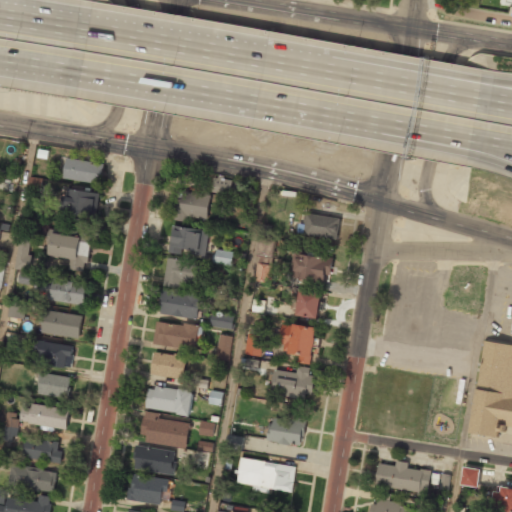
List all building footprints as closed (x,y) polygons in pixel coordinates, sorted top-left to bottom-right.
[(100,185),(104,165),(67,157),(63,178),(100,185)] [(212,192),(231,195),(234,180),(215,176),(212,192)] [(98,192),(64,190),(63,215),(97,217),(98,192)] [(208,219),(211,194),(179,191),(176,220),(187,221),(187,217),(208,219)] [(299,224),(298,234),(338,238),(340,217),(307,213),(305,225),(299,224)] [(182,254),(183,251),(205,255),(209,231),(173,225),(169,252),(182,254)] [(91,234),(51,229),(48,256),(71,259),(70,269),(87,271),(91,234)] [(16,269),(29,270),(31,238),(18,237),(16,269)] [(273,258),(276,241),(260,239),(258,256),(273,258)] [(213,264),(232,265),(234,251),(215,250),(213,264)] [(326,274),(331,275),(333,258),(297,253),(294,277),(324,282),(326,274)] [(184,283),(201,285),(204,262),(167,258),(164,286),(183,288),(184,283)] [(271,283),(273,265),(257,263),(255,281),(271,283)] [(34,274),(20,273),(19,284),(34,284),(34,274)] [(53,279),(38,277),(37,292),(51,294),(53,279)] [(52,301),(86,304),(88,282),(54,279),(52,301)] [(199,318),(201,293),(162,290),(160,314),(199,318)] [(318,319),(322,294),(301,290),(296,315),(318,319)] [(24,319),(27,304),(10,302),(8,317),(24,319)] [(83,314),(45,311),(43,334),(81,337),(83,314)] [(234,314),(212,313),(211,327),(233,328),(234,314)] [(153,343),(196,350),(200,327),(157,320),(153,343)] [(283,323),(278,349),(299,352),(297,362),(311,364),(317,328),(283,323)] [(246,354),(261,356),(263,335),(248,334),(246,354)] [(217,359),(229,361),(232,336),(220,335),(217,359)] [(511,343),(484,339),(469,433),(498,438),(499,431),(506,432),(507,426),(511,426),(511,343)] [(74,345),(35,340),(33,356),(42,357),(41,364),(72,367),(74,345)] [(152,375),(185,378),(187,355),(154,352),(152,375)] [(259,369),(260,360),(246,358),(245,367),(259,369)] [(275,369),(271,394),(305,399),(306,394),(313,395),(316,376),(310,375),(311,368),(298,366),(297,373),(275,369)] [(38,394),(69,398),(72,377),(41,372),(38,394)] [(191,414),(193,391),(149,386),(146,409),(191,414)] [(67,429),(70,409),(31,403),(31,408),(23,406),(20,422),(67,429)] [(3,440),(15,442),(19,414),(8,412),(3,440)] [(142,435),(147,435),(146,443),(187,447),(190,420),(144,415),(142,435)] [(272,416),(270,442),(303,445),(306,419),(272,416)] [(214,436),(216,423),(201,420),(199,434),(214,436)] [(227,448),(243,449),(243,436),(227,435),(227,448)] [(63,450),(58,449),(59,443),(26,437),(23,457),(61,464),(63,450)] [(212,452),(213,443),(198,441),(197,450),(212,452)] [(176,449),(137,446),(135,470),(174,474),(176,449)] [(237,483),(253,484),(253,491),(269,492),(269,489),(293,491),(296,465),(240,459),(237,483)] [(379,463),(376,486),(429,493),(432,471),(408,468),(409,462),(397,461),(396,466),(379,463)] [(55,492),(58,472),(12,465),(9,485),(55,492)] [(478,487),(481,469),(464,466),(461,484),(478,487)] [(128,499),(164,506),(169,480),(133,473),(128,499)] [(440,489),(447,490),(450,475),(442,473),(440,489)] [(0,511),(49,511),(52,496),(39,495),(38,501),(7,497),(8,490),(0,488),(0,511)] [(511,511),(511,489),(495,488),(492,511),(501,511),(511,511)] [(186,501),(172,500),(171,510),(185,511),(186,501)] [(413,511),(414,505),(371,501),(370,511),(413,511)]
